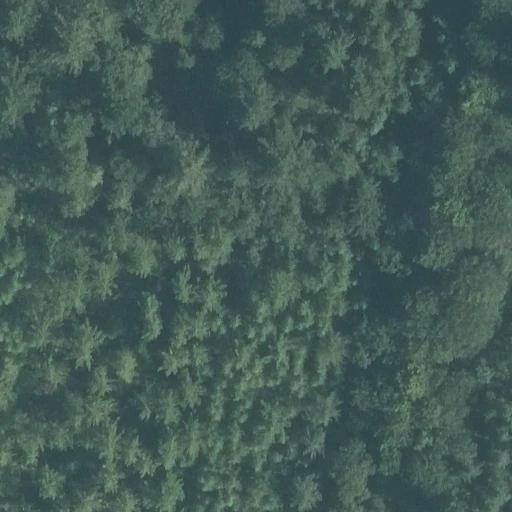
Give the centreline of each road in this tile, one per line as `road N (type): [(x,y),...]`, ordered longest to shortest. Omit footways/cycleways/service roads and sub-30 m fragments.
road 1 (track): [(511,252),(448,202),(418,198),(0,185)]
road 2 (track): [(381,511),(492,0)]
